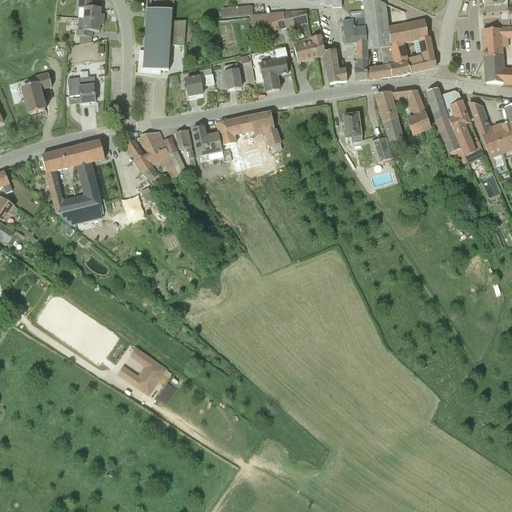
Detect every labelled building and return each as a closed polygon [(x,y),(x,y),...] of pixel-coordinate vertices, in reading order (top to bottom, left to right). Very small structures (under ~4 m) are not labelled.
[(341,0),(319,0),(319,5),(324,5),(324,7),(332,7),(332,9),(341,9),(341,0)] [(363,12),(366,52),(380,50),(384,79),(393,78),(401,77),(413,75),(409,66),(409,64),(394,67),(390,49),(388,29),(386,6),(372,0),(362,0),(364,11),(363,12)] [(495,7),(496,13),(508,12),(506,0),(483,0),(484,8),(495,7)] [(103,22),(104,17),(100,16),(101,10),(94,9),(94,3),(79,2),(78,8),(84,9),(83,20),(103,22)] [(172,12),(156,11),(146,10),(142,70),(168,72),(170,46),(184,47),(186,22),(172,22),(172,12)] [(311,39),(305,12),(283,13),(250,16),(255,38),(305,25),(309,40),(293,44),(297,63),(315,59),(311,39)] [(355,83),(369,81),(367,61),(366,52),(363,12),(349,13),(350,21),(342,22),(345,46),(356,45),(357,70),(354,70),(355,83)] [(511,29),(502,30),(501,15),(483,16),(484,25),(484,31),(483,31),(484,52),(486,85),(487,85),(487,84),(499,85),(509,86),(510,86),(511,86),(511,85),(511,29)] [(92,32),(99,33),(99,26),(103,26),(103,22),(83,20),(79,20),(78,31),(77,31),(76,37),(80,38),(79,46),(81,50),(84,51),(88,51),(91,48),(92,32)] [(428,39),(424,22),(388,29),(390,49),(404,46),(404,45),(418,42),(429,39),(428,39)] [(347,83),(345,70),(339,71),(336,51),(325,53),(321,37),(311,39),(315,59),(324,57),(330,85),(329,85),(330,86),(347,83)] [(436,69),(429,39),(418,42),(420,50),(415,51),(417,58),(408,60),(404,46),(390,49),(394,67),(409,64),(409,66),(413,75),(436,69)] [(286,49),(275,52),(277,60),(288,58),(286,49)] [(279,92),(277,78),(288,76),(285,60),(260,64),(262,81),(264,81),(266,94),(279,92)] [(223,69),(227,91),(241,89),(238,66),(223,69)] [(37,85),(22,89),(29,116),(45,112),(39,91),(52,88),(49,76),(36,79),(37,85)] [(171,87),(179,86),(177,77),(169,78),(171,87)] [(213,77),(185,81),(188,98),(202,95),(201,88),(214,85),(213,77)] [(81,104),(81,105),(95,104),(94,95),(96,94),(96,87),(95,87),(94,78),(95,78),(78,80),(80,96),(81,104)] [(448,155),(451,154),(461,149),(440,98),(437,90),(427,93),(433,116),(448,155)] [(416,92),(410,93),(408,98),(416,119),(408,123),(413,136),(421,132),(430,128),(416,92)] [(476,153),(474,148),(466,127),(468,126),(464,116),(463,106),(458,95),(454,93),(440,98),(461,149),(465,158),(476,153)] [(391,101),(398,100),(398,94),(376,97),(390,144),(402,141),(391,101)] [(511,107),(505,109),(509,124),(493,129),(493,130),(489,132),(480,107),(471,109),(470,106),(470,105),(470,104),(469,105),(480,136),(481,136),(494,170),(506,166),(504,162),(511,158),(511,107)] [(236,145),(234,137),(242,135),(252,132),(253,135),(253,136),(265,133),(270,148),(272,154),(282,150),(280,145),(275,131),(275,132),(271,114),(258,117),(250,118),(239,121),(230,123),(217,125),(217,127),(219,126),(224,153),(228,152),(230,151),(233,162),(237,172),(243,170),(239,158),(236,145)] [(357,115),(357,114),(350,115),(350,116),(343,117),(345,131),(343,132),(344,140),(345,140),(346,144),(362,142),(360,131),(362,131),(361,125),(360,125),(358,115),(357,115)] [(206,137),(204,128),(192,131),(197,159),(199,158),(201,164),(209,162),(208,156),(207,157),(206,137)] [(188,131),(178,133),(175,134),(179,151),(185,150),(186,154),(188,154),(189,160),(191,170),(195,168),(191,147),(192,147),(188,131)] [(163,142),(160,134),(154,135),(154,134),(142,137),(149,154),(144,157),(133,142),(125,146),(148,183),(151,181),(153,185),(161,180),(152,168),(163,163),(171,178),(186,171),(170,139),(163,142)] [(218,135),(206,137),(207,157),(208,156),(209,162),(223,158),(222,153),(218,135)] [(392,160),(386,139),(371,143),(377,165),(392,160)] [(86,197),(92,221),(102,219),(101,216),(103,215),(101,207),(99,207),(89,164),(104,160),(100,143),(92,145),(71,150),(76,168),(78,168),(86,197)] [(92,221),(86,197),(83,198),(63,202),(56,173),(76,168),(71,150),(42,157),(56,213),(70,226),(92,221)] [(224,163),(231,162),(228,152),(224,153),(222,153),(223,158),(224,163)] [(9,185),(4,174),(0,175),(0,188),(3,188),(6,195),(12,192),(9,185)] [(140,193),(145,204),(153,200),(148,189),(140,193)] [(0,220),(4,223),(14,208),(0,198),(0,220)] [(6,228),(0,236),(0,238),(8,244),(15,235),(6,228)] [(82,238),(78,243),(84,248),(89,243),(87,242),(82,238)] [(146,367),(137,380),(122,369),(118,376),(149,397),(167,371),(135,350),(131,356),(146,367)] [(167,405),(178,390),(168,383),(157,398),(167,405)]
